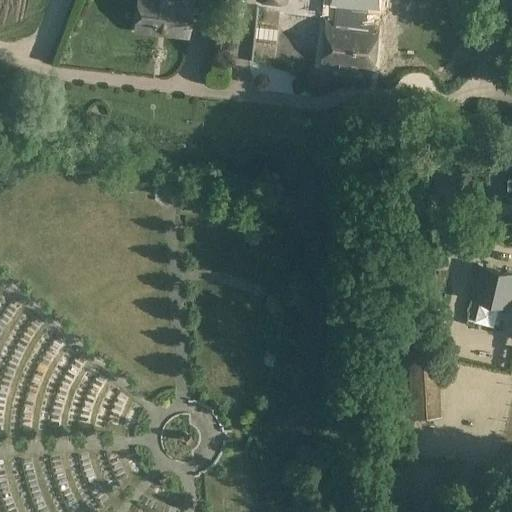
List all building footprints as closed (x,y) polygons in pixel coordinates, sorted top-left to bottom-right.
[(190,0),(138,0),(135,29),(187,34),(190,0)] [(326,19),(322,62),(373,67),(377,25),(373,24),(375,0),(331,0),(331,10),(336,11),(335,20),(326,19)] [(490,165),(489,187),(511,187),(511,159),(490,159),(490,165)] [(469,296),(473,297),(511,306),(511,299),(511,270),(477,263),(469,296)] [(433,268),(396,270),(397,292),(434,290),(433,268)] [(438,337),(407,338),(411,413),(442,411),(438,337)] [(399,511),(398,468),(375,469),(377,511),(399,511)]
